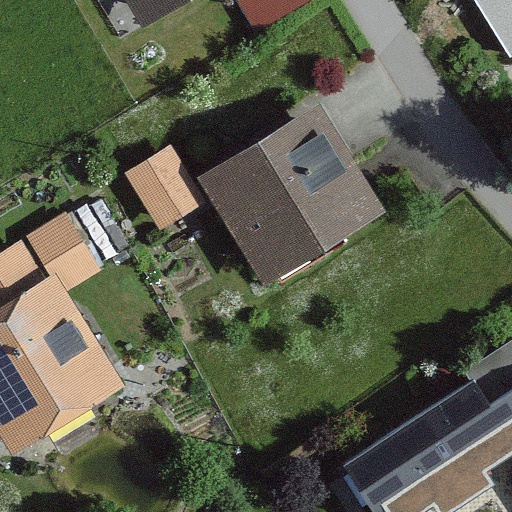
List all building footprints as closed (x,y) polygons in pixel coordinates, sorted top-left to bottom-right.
[(118,0),(133,24),(174,0),(118,0)] [(241,0),(258,30),(313,0),(241,0)] [(511,0),(476,0),(511,54),(511,52),(511,0)] [(312,268),(441,189),(394,112),(363,62),(259,124),(246,102),(201,129),(229,174),(248,163),(312,268)] [(173,145),(126,173),(161,231),(208,203),(173,145)] [(103,247),(71,189),(0,227),(0,439),(5,448),(139,373),(77,261),(103,247)] [(511,363),(344,464),(373,511),(428,511),(511,461),(511,363)]
